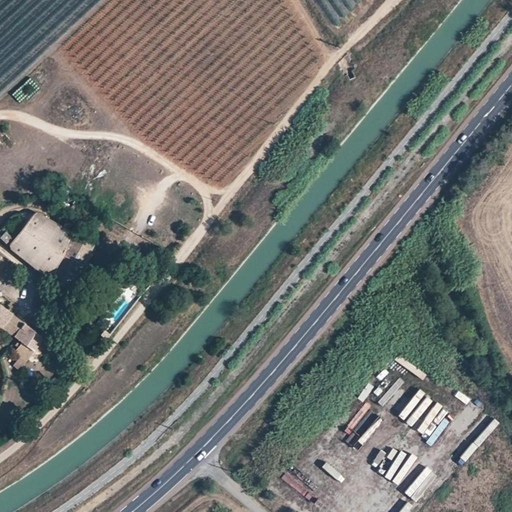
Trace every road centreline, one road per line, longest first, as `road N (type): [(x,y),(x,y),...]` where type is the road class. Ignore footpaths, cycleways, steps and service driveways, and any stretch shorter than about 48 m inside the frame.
road 1 (secondary): [(195,453),(511,76)]
road 2 (track): [(397,0),(331,58),(207,221)]
